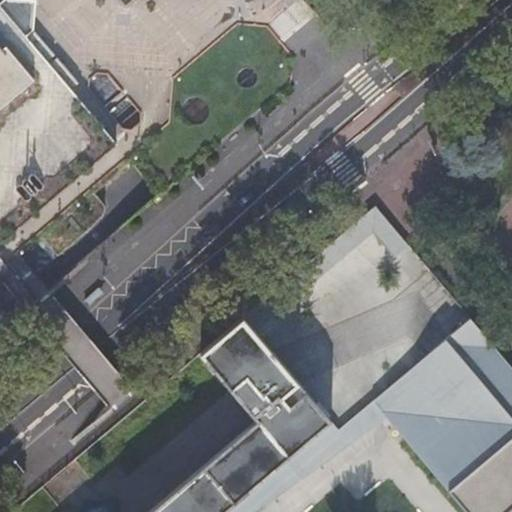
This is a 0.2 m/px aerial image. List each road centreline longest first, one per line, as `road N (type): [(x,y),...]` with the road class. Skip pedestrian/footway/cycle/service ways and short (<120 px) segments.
road 1 (secondary): [(0,438),(151,312),(361,158),(511,18)]
road 2 (secondary): [(475,0),(0,405)]
